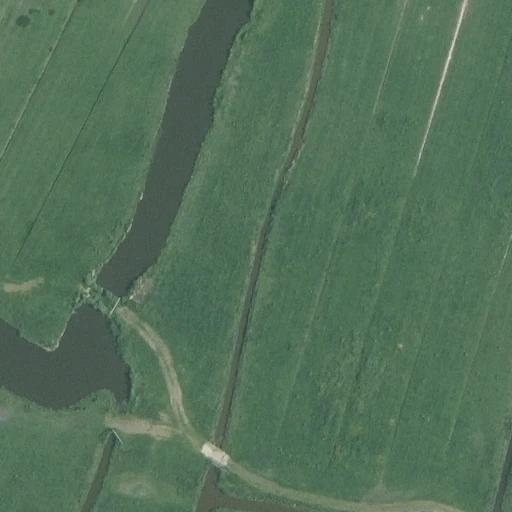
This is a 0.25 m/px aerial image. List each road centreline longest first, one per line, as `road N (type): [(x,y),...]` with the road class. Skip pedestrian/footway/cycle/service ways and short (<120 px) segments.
road 1 (track): [(193,439),(106,423),(40,432),(0,409)]
road 2 (track): [(193,439),(157,347),(86,287)]
road 3 (track): [(361,511),(243,477),(193,439)]
